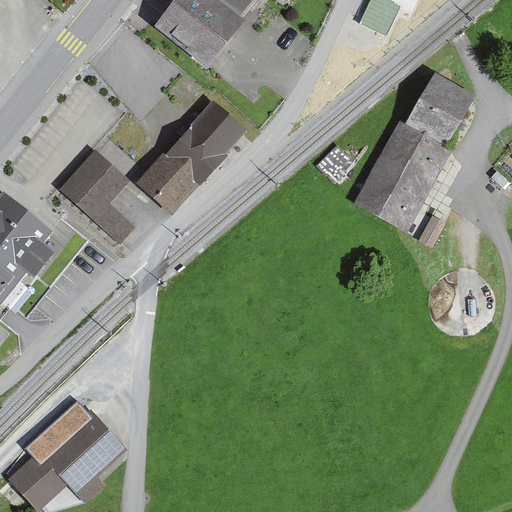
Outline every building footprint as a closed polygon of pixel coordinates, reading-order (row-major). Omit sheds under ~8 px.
[(79,0),(47,0),(67,15),(79,0)] [(174,0),(153,29),(208,69),(242,24),(235,18),(248,0),(174,0)] [(404,228),(474,93),(433,72),(409,118),(402,115),(356,203),(404,228)] [(219,97),(139,180),(167,207),(247,124),(219,97)] [(98,150),(62,187),(118,241),(135,224),(109,199),(128,179),(98,150)] [(3,188),(0,191),(0,315),(5,309),(0,304),(0,297),(25,264),(35,272),(56,245),(46,237),(54,226),(3,188)] [(434,214),(419,240),(432,247),(447,221),(434,214)] [(53,437),(9,477),(39,509),(68,483),(84,501),(105,482),(97,474),(127,446),(92,409),(57,441),(53,437)]
